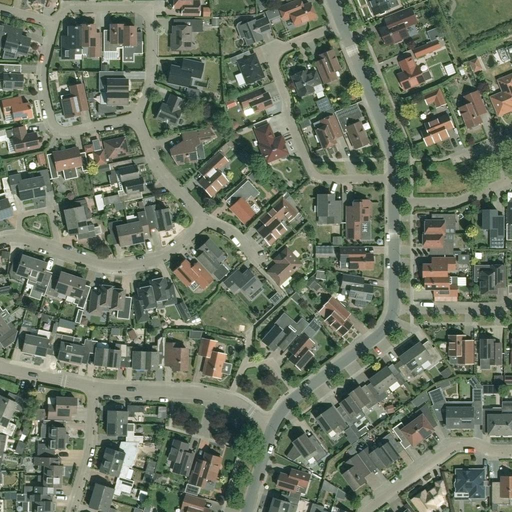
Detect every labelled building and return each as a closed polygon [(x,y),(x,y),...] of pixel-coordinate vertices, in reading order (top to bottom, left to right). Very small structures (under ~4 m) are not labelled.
[(199,16),(199,12),(199,1),(191,1),(191,0),(173,0),(173,9),(182,9),(182,16),(199,16)] [(294,26),(315,18),(309,4),(302,7),(299,0),(279,8),(283,20),(291,17),(294,26)] [(367,0),(374,16),(379,14),(380,15),(386,13),(385,11),(390,9),(399,5),(396,0),(390,0),(387,2),(386,0),(367,0)] [(385,20),(388,27),(380,30),(382,36),(382,38),(384,43),(386,44),(386,45),(394,42),(395,43),(401,41),(401,39),(408,36),(405,27),(417,22),(411,9),(385,20)] [(242,31),(244,37),(247,45),(262,39),(260,34),(270,30),(265,19),(255,23),(254,21),(246,24),(245,22),(246,21),(246,20),(239,24),(237,25),(236,28),(237,30),(239,31),(242,31)] [(190,50),(190,32),(190,28),(202,29),(202,20),(183,20),(183,27),(173,27),(173,40),(171,40),(171,50),(173,50),(173,52),(181,52),(181,50),(190,50)] [(14,59),(16,53),(25,55),(26,54),(25,54),(28,41),(29,41),(29,40),(20,38),(21,31),(0,25),(0,38),(7,40),(4,50),(6,50),(4,59),(2,59),(16,60),(16,59),(14,59)] [(82,25),(82,27),(82,47),(90,47),(90,57),(101,57),(101,34),(94,34),(94,25),(82,25)] [(104,40),(104,52),(116,52),(116,48),(122,49),(123,28),(123,26),(110,26),(110,31),(110,40),(104,40)] [(82,49),(82,47),(82,27),(69,27),(69,37),(62,37),(62,59),(69,59),(69,55),(82,55),(82,49)] [(440,27),(427,32),(431,42),(444,37),(440,27)] [(122,49),(122,51),(129,51),(129,54),(133,54),(142,54),(142,42),(135,42),(135,33),(135,28),(123,28),(122,49)] [(423,47),(426,54),(432,51),(440,48),(438,41),(423,47)] [(426,54),(423,47),(413,51),(416,58),(426,54)] [(248,51),(244,53),(235,57),(246,84),(263,77),(254,54),(250,56),(248,51)] [(316,63),(319,71),(324,84),(335,79),(332,71),(339,69),(331,51),(319,56),(321,60),(316,63)] [(405,90),(424,82),(432,79),(429,71),(421,74),(419,67),(416,68),(412,58),(400,63),(404,73),(399,75),(401,82),(400,84),(402,87),(404,88),(405,90)] [(480,59),(472,62),(476,73),(485,70),(480,59)] [(203,64),(190,61),(183,60),(181,69),(171,66),(167,83),(187,87),(189,77),(193,76),(200,77),(203,64)] [(23,78),(22,77),(22,75),(15,75),(11,71),(11,65),(0,65),(0,80),(3,80),(3,90),(11,90),(11,88),(22,89),(22,82),(23,82),(23,78)] [(312,87),(320,84),(315,72),(307,75),(305,71),(291,77),(300,97),(314,91),(312,87)] [(65,82),(65,74),(56,74),(56,82),(65,82)] [(108,93),(127,93),(127,80),(113,80),(113,75),(101,75),(101,80),(108,80),(108,93)] [(504,93),(491,98),(498,114),(503,111),(504,114),(511,110),(511,108),(511,107),(511,75),(499,81),(504,93)] [(72,99),(61,101),(65,118),(81,115),(80,112),(88,110),(82,85),(70,87),(72,99)] [(267,93),(261,96),(259,90),(239,98),(243,108),(250,105),(254,113),(272,105),(267,93)] [(440,90),(425,96),(428,104),(435,101),(437,108),(445,105),(440,90)] [(468,128),(471,127),(473,128),(479,126),(479,124),(482,123),(479,116),(486,113),(477,92),(465,97),(468,105),(460,108),(468,128)] [(127,105),(127,93),(108,93),(108,105),(99,105),(99,113),(107,113),(113,112),(113,105),(127,105)] [(179,112),(184,100),(171,95),(166,106),(161,104),(156,118),(175,126),(181,112),(179,112)] [(326,97),(315,102),(320,113),(331,108),(326,97)] [(12,113),(14,120),(32,117),(29,103),(21,104),(21,103),(14,104),(13,98),(1,101),(4,114),(12,113)] [(233,100),(225,103),(227,109),(235,106),(233,100)] [(343,134),(347,132),(354,149),(368,143),(359,122),(347,127),(343,118),(350,115),(347,107),(334,113),(343,134)] [(422,132),(427,145),(448,137),(446,131),(453,127),(448,115),(425,124),(428,130),(422,132)] [(335,143),(334,139),(341,136),(333,116),(313,124),(315,131),(322,149),(335,143)] [(241,129),(239,122),(231,124),(233,131),(241,129)] [(287,154),(283,143),(285,142),(282,137),(279,138),(273,140),(270,134),(271,134),(268,125),(255,130),(258,139),(259,138),(262,145),(259,146),(263,155),(266,163),(269,162),(279,157),(280,158),(281,159),(282,160),(283,160),(284,159),(285,159),(285,158),(286,157),(286,156),(286,155),(287,154)] [(10,153),(16,152),(38,148),(35,134),(26,136),(24,127),(13,130),(6,131),(5,130),(0,130),(0,136),(7,135),(8,138),(10,140),(8,143),(10,153)] [(195,146),(204,140),(211,139),(214,137),(209,130),(182,135),(184,145),(178,149),(176,147),(170,151),(174,156),(174,161),(178,161),(179,165),(196,162),(193,147),(195,146)] [(111,158),(128,155),(125,139),(105,143),(107,154),(103,155),(103,152),(94,154),(96,165),(112,162),(111,158)] [(233,142),(224,149),(229,155),(238,148),(233,142)] [(65,151),(71,180),(78,178),(75,168),(81,166),(83,172),(89,171),(86,159),(80,161),(78,149),(65,151)] [(65,181),(71,180),(65,151),(53,154),(55,167),(49,168),(52,180),(58,179),(57,172),(63,170),(65,181)] [(219,153),(206,166),(199,172),(204,178),(198,183),(210,196),(226,181),(217,171),(227,162),(219,153)] [(109,165),(111,176),(109,177),(110,185),(118,183),(121,183),(142,178),(139,179),(138,176),(139,174),(138,169),(137,168),(136,166),(123,169),(122,162),(109,165)] [(38,178),(29,180),(33,198),(46,196),(43,184),(50,182),(48,170),(36,172),(38,178)] [(9,178),(12,196),(19,194),(21,201),(33,198),(29,180),(21,182),(20,176),(9,178)] [(0,219),(12,216),(7,202),(13,200),(12,196),(9,178),(2,179),(4,189),(5,194),(0,195),(0,219)] [(134,200),(132,194),(145,191),(144,189),(145,187),(144,183),(143,182),(142,178),(121,183),(118,183),(120,192),(118,192),(120,203),(134,200)] [(244,223),(255,213),(256,214),(260,211),(253,204),(250,208),(244,202),(250,197),(253,199),(259,193),(247,181),(230,197),(236,203),(230,209),(244,223)] [(340,202),(332,202),(332,196),(318,196),(318,216),(327,216),(327,223),(340,223),(340,202)] [(278,238),(278,235),(284,230),(276,221),(283,215),(289,221),(296,214),(282,199),(259,220),(265,226),(258,232),(269,244),(273,241),(275,241),(278,238)] [(67,223),(85,219),(83,213),(89,212),(86,200),(70,203),(72,209),(65,211),(67,223)] [(360,222),(368,222),(368,215),(370,215),(370,203),(368,203),(368,200),(353,200),(353,207),(346,207),(346,240),(360,240),(360,222)] [(105,202),(99,203),(101,212),(107,210),(105,202)] [(145,208),(148,222),(149,229),(157,228),(158,232),(171,229),(167,209),(158,211),(157,206),(145,208)] [(504,237),(504,226),(504,216),(497,216),(497,210),(484,210),(484,229),(491,229),(491,237),(504,237)] [(426,222),(426,223),(424,224),(424,229),(426,230),(426,234),(424,234),(424,235),(444,234),(444,228),(448,228),(448,226),(455,226),(455,215),(441,215),(441,222),(426,222)] [(128,225),(132,245),(144,242),(143,239),(150,238),(145,216),(133,218),(134,224),(128,225)] [(78,241),(96,237),(96,235),(94,228),(94,225),(86,227),(85,219),(67,223),(70,236),(77,235),(78,241)] [(120,247),(132,245),(128,225),(122,226),(121,221),(108,224),(111,236),(117,235),(120,247)] [(444,234),(424,235),(424,239),(422,240),(422,245),(424,246),(424,247),(438,248),(438,255),(453,256),(453,243),(446,243),(446,241),(442,241),(442,235),(444,235),(444,234)] [(344,246),(343,237),(335,238),(335,247),(344,246)] [(198,250),(202,254),(197,258),(219,282),(229,272),(221,264),(220,265),(215,260),(221,253),(209,240),(198,250)] [(372,269),(372,263),(373,262),(373,258),(372,256),(372,255),(363,255),(363,249),(340,249),(340,261),(349,261),(349,269),(372,269)] [(286,250),(279,256),(274,260),(278,264),(268,273),(279,285),(300,265),(286,250)] [(27,284),(34,260),(22,256),(18,268),(12,265),(9,273),(10,279),(18,281),(20,275),(28,278),(26,284),(27,284)] [(460,272),(468,272),(468,266),(473,266),(473,256),(460,256),(460,272)] [(424,278),(450,277),(447,277),(447,270),(455,270),(455,257),(432,257),(432,265),(424,265),(424,266),(422,266),(422,273),(424,273),(424,278)] [(47,265),(34,260),(27,284),(32,286),(33,284),(35,285),(33,291),(45,295),(49,283),(42,280),(47,265)] [(213,280),(202,269),(197,264),(192,268),(191,267),(190,268),(184,262),(179,267),(179,268),(174,273),(187,287),(194,280),(203,289),(213,280)] [(505,287),(505,279),(505,266),(490,266),(490,270),(488,270),(488,273),(481,273),(481,266),(475,266),(475,282),(482,282),(482,294),(497,294),(497,287),(505,287)] [(237,271),(232,276),(224,283),(233,293),(239,288),(245,294),(251,289),(253,292),(261,286),(247,271),(242,276),(237,271)] [(67,295),(73,278),(61,273),(57,285),(50,283),(46,295),(58,299),(60,293),(67,295)] [(348,298),(355,299),(354,306),(364,308),(365,300),(369,301),(372,287),(362,285),(363,279),(343,276),(341,287),(350,289),(348,298)] [(426,278),(426,282),(424,282),(424,289),(426,289),(426,290),(434,290),(435,297),(457,297),(457,277),(450,277),(424,278),(426,278)] [(82,293),(84,285),(85,282),(73,278),(67,295),(75,298),(73,304),(77,306),(77,307),(84,309),(88,296),(82,293)] [(152,287),(155,302),(163,301),(165,306),(176,304),(172,285),(166,286),(164,279),(151,282),(152,287)] [(110,310),(113,290),(113,288),(109,288),(108,286),(103,285),(102,287),(101,287),(100,292),(92,291),(89,314),(99,315),(99,312),(101,312),(102,311),(110,312),(110,310)] [(143,310),(156,308),(155,302),(152,287),(149,288),(147,286),(142,287),(141,289),(138,290),(140,296),(133,298),(138,322),(145,321),(143,310)] [(129,320),(129,319),(130,310),(131,306),(123,305),(125,291),(113,290),(110,310),(118,311),(117,318),(129,320)] [(278,301),(281,297),(277,293),(273,296),(278,301)] [(331,298),(323,307),(317,313),(341,336),(351,325),(344,319),(349,314),(331,298)] [(176,305),(184,321),(191,318),(183,302),(176,305)] [(283,351),(295,336),(286,328),(287,327),(278,319),(273,325),(275,326),(269,332),(266,333),(264,335),(264,338),(261,341),(273,351),(277,346),(283,351)] [(299,326),(303,330),(308,325),(301,319),(294,327),(297,329),(299,326)] [(0,336),(3,334),(10,344),(14,342),(17,332),(10,322),(5,325),(2,320),(0,321),(0,336)] [(24,341),(22,350),(22,353),(24,354),(23,356),(31,357),(32,355),(33,355),(38,332),(38,331),(21,328),(17,339),(24,341)] [(53,346),(56,335),(50,333),(49,335),(38,332),(33,355),(45,358),(48,345),(53,346)] [(164,359),(165,343),(165,334),(162,334),(162,338),(161,338),(158,341),(157,347),(152,346),(152,353),(145,353),(145,370),(157,371),(157,359),(164,359)] [(66,337),(56,335),(53,346),(60,348),(57,360),(69,363),(72,346),(65,344),(66,337)] [(306,351),(312,344),(302,335),(288,350),(293,355),(289,360),(300,369),(312,355),(306,351)] [(472,364),(472,351),(472,341),(465,341),(465,336),(449,336),(450,356),(459,356),(459,364),(472,364)] [(501,344),(494,344),(494,340),(493,340),(493,338),(486,338),(486,340),(481,340),(481,359),(490,359),(490,365),(501,365),(501,344)] [(231,365),(223,363),(225,355),(213,353),(216,342),(202,339),(199,355),(207,357),(203,374),(220,378),(221,373),(229,375),(231,365)] [(72,346),(69,363),(80,365),(83,352),(89,354),(91,342),(85,341),(84,346),(80,345),(79,347),(72,346)] [(91,342),(89,354),(96,355),(95,366),(106,367),(108,351),(108,346),(107,345),(97,343),(97,342),(91,342)] [(410,350),(421,365),(431,358),(435,363),(441,359),(433,348),(427,352),(420,343),(410,350)] [(166,344),(166,356),(165,366),(172,366),(172,370),(186,371),(186,349),(177,349),(177,344),(166,344)] [(126,358),(126,346),(115,345),(115,352),(108,351),(106,367),(118,369),(119,358),(126,358)] [(145,370),(145,353),(138,353),(138,348),(126,347),(127,346),(126,346),(126,358),(133,358),(133,370),(145,370)] [(408,382),(414,378),(418,375),(414,370),(421,365),(410,350),(399,358),(404,364),(398,369),(408,382)] [(378,373),(389,388),(397,381),(401,386),(406,382),(399,373),(394,376),(387,367),(386,368),(385,367),(381,369),(382,371),(378,373)] [(372,394),(379,403),(388,397),(384,391),(389,388),(378,373),(369,380),(377,390),(372,394)] [(349,395),(361,411),(360,409),(365,406),(368,411),(379,403),(372,394),(372,393),(366,397),(359,388),(349,395)] [(460,428),(460,402),(446,402),(441,388),(428,393),(434,406),(447,406),(447,428),(460,428)] [(460,402),(460,428),(473,428),(473,411),(482,411),(482,389),(473,389),(473,402),(460,402)] [(361,411),(349,395),(350,397),(341,403),(348,413),(342,417),(350,427),(353,424),(360,419),(357,414),(361,411)] [(0,397),(0,410),(11,416),(14,410),(22,413),(28,401),(18,397),(15,403),(0,397)] [(70,419),(70,413),(75,413),(75,399),(56,399),(56,407),(49,406),(48,419),(70,419)] [(434,418),(427,404),(415,413),(419,418),(412,423),(424,439),(425,439),(426,440),(432,436),(430,434),(435,431),(428,422),(434,418)] [(108,424),(128,424),(128,417),(135,418),(135,413),(144,413),(144,406),(128,406),(128,412),(109,411),(108,424)] [(390,415),(398,413),(396,406),(388,407),(390,415)] [(338,433),(340,432),(347,427),(333,407),(322,415),(321,413),(315,417),(328,434),(333,430),(334,432),(336,432),(338,433)] [(511,408),(502,409),(502,435),(511,435),(511,408)] [(488,435),(502,435),(502,409),(492,409),(482,409),(482,424),(488,424),(488,435)] [(8,422),(11,416),(0,410),(0,425),(4,427),(2,433),(11,438),(17,426),(8,422)] [(33,415),(25,412),(22,419),(30,422),(33,415)] [(42,427),(42,432),(48,432),(48,439),(68,440),(68,434),(64,434),(65,428),(55,428),(55,421),(43,421),(42,427)] [(424,439),(412,423),(405,428),(401,423),(393,429),(402,441),(406,438),(413,447),(424,439)] [(108,424),(108,436),(127,437),(127,443),(129,443),(143,443),(143,437),(134,437),(134,432),(135,424),(128,424),(108,424)] [(350,427),(350,428),(358,439),(362,436),(353,424),(350,427)] [(359,440),(358,439),(350,428),(344,433),(348,438),(346,439),(351,446),(359,440)] [(379,448),(390,464),(400,457),(393,447),(397,444),(390,433),(381,440),(385,446),(380,450),(379,448)] [(294,443),(295,444),(305,458),(311,454),(317,463),(328,455),(319,443),(313,447),(304,435),(294,443)] [(68,440),(48,439),(48,445),(38,444),(37,456),(54,456),(54,450),(64,450),(64,444),(67,444),(68,440)] [(171,471),(176,473),(187,476),(194,455),(187,453),(189,445),(182,443),(182,444),(174,442),(169,460),(174,461),(171,471)] [(390,464),(379,448),(373,453),(369,447),(358,455),(371,472),(378,467),(380,470),(389,463),(390,464)] [(132,456),(107,448),(104,460),(129,468),(132,456)] [(293,461),(296,459),(290,451),(287,457),(293,461)] [(215,480),(221,459),(206,454),(204,462),(197,460),(190,483),(203,487),(206,478),(215,480)] [(370,473),(357,455),(345,464),(350,470),(344,475),(355,490),(366,482),(363,478),(370,473)] [(44,472),(43,477),(61,478),(61,476),(63,476),(63,469),(61,469),(61,467),(60,467),(60,459),(53,459),(38,458),(38,466),(38,472),(44,472)] [(117,483),(132,488),(134,482),(125,479),(129,468),(104,460),(100,472),(118,477),(117,483)] [(310,476),(300,473),(292,470),(290,477),(281,474),(280,476),(279,477),(278,480),(279,482),(277,487),(295,492),(297,485),(307,488),(310,476)] [(490,487),(484,487),(484,470),(456,470),(457,482),(455,484),(455,487),(457,488),(457,492),(469,492),(470,493),(470,498),(484,498),(484,496),(490,496),(490,487)] [(55,496),(55,488),(60,489),(61,478),(43,477),(38,477),(38,487),(35,487),(35,488),(34,495),(49,496),(52,496),(55,496)] [(511,477),(501,477),(501,492),(492,492),(492,511),(498,511),(498,505),(509,505),(509,497),(511,497),(511,477)] [(329,491),(330,485),(324,481),(322,489),(329,491)] [(442,481),(436,483),(437,487),(427,494),(425,491),(412,500),(420,511),(431,511),(436,507),(435,506),(443,500),(442,495),(445,494),(442,481)] [(93,496),(112,501),(114,495),(120,496),(122,492),(130,494),(132,488),(117,483),(115,489),(97,484),(93,496)] [(148,492),(140,490),(137,499),(145,502),(148,492)] [(52,496),(49,496),(34,495),(31,495),(23,494),(16,494),(16,501),(29,502),(28,506),(28,511),(52,511),(54,511),(54,505),(52,505),(52,503),(51,503),(52,496)] [(210,511),(211,511),(204,508),(206,501),(186,495),(182,509),(189,511),(188,511),(210,511)] [(115,511),(116,510),(110,508),(112,501),(93,496),(90,508),(104,511),(115,511)] [(299,500),(288,496),(286,502),(274,498),(271,509),(281,511),(288,511),(289,508),(295,510),(297,509),(299,500)]
